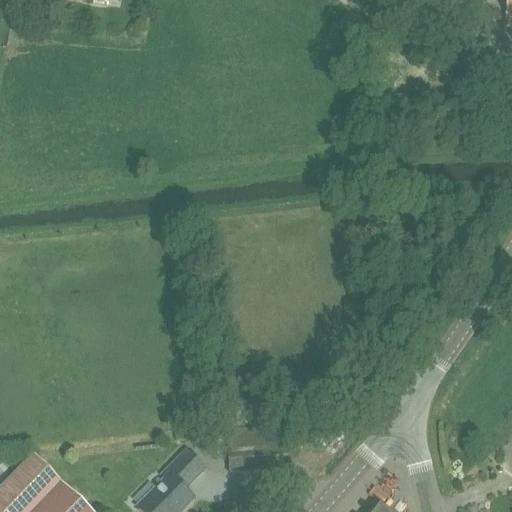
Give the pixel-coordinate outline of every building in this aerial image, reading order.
[(425,0),(425,23),(479,51),(481,0),(425,0)] [(236,425),(262,422),(259,403),(233,406),(236,425)] [(232,475),(291,468),(287,434),(228,442),(232,475)] [(184,492),(204,472),(185,453),(160,478),(165,482),(137,510),(138,511),(182,511),(193,501),(184,492)] [(0,511),(86,511),(32,459),(0,491),(0,511)]
